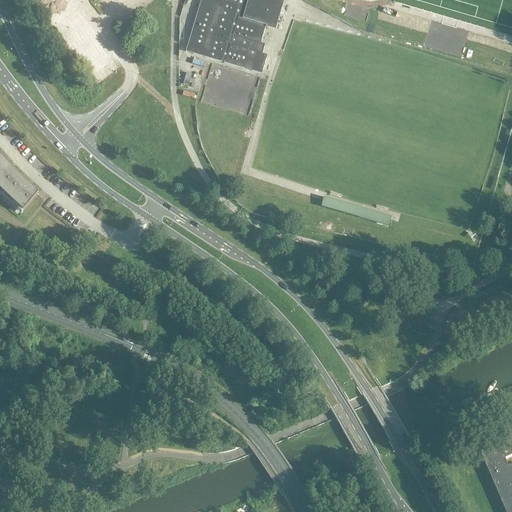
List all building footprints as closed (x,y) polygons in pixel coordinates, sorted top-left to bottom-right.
[(224,64),(252,72),(261,75),(267,56),(262,54),(265,45),(260,44),(266,26),(274,28),(282,0),(281,0),(200,0),(185,52),(221,63),(221,61),(224,62),(224,64)] [(260,79),(214,67),(201,104),(249,118),(260,79)] [(0,160),(0,191),(3,194),(19,177),(10,168),(2,159),(0,160)] [(3,194),(12,203),(23,212),(38,194),(28,186),(19,177),(3,194)] [(394,220),(322,200),(319,210),(390,232),(393,227),(394,220)] [(511,457),(511,434),(479,449),(487,468),(506,459),(511,457)] [(507,460),(506,459),(487,468),(495,485),(511,477),(511,466),(510,467),(506,460),(507,460)] [(511,477),(495,485),(502,502),(511,498),(511,477)] [(511,511),(511,498),(502,502),(506,511),(511,511)]
